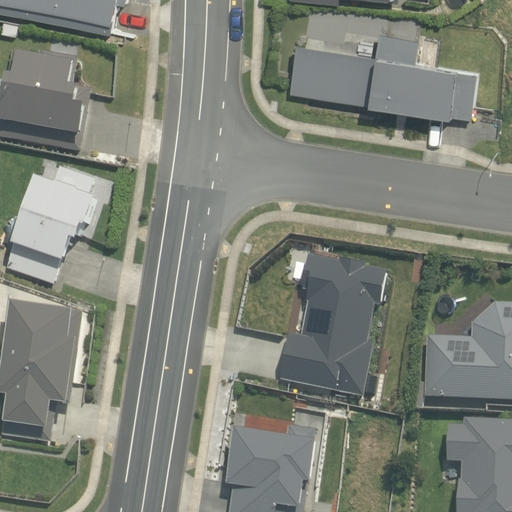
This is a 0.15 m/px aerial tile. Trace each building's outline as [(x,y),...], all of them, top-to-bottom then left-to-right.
[(4,0),(1,13),(116,35),(123,5),(130,6),(130,0),(4,0)] [(24,26),(8,23),(6,34),(22,37),(24,26)] [(301,45),(293,94),(457,120),(458,118),(475,121),(483,74),(301,45)] [(92,137),(99,107),(97,106),(100,91),(93,90),(93,88),(84,87),(88,64),(86,64),(87,59),(49,52),(48,57),(19,52),(2,138),(87,153),(90,137),(92,137)] [(64,184),(48,178),(12,271),(60,287),(70,262),(76,264),(85,241),(91,243),(96,228),(99,229),(109,199),(99,195),(104,181),(69,169),(64,184)] [(291,336),(283,379),(363,395),(372,347),(368,346),(376,306),(384,307),(390,273),(370,269),(371,265),(341,259),(341,262),(310,257),(304,291),(310,292),(308,301),(312,302),(305,338),(291,336)] [(64,403),(79,406),(90,341),(87,341),(92,314),(87,313),(88,312),(23,303),(8,395),(18,397),(13,424),(59,432),(64,403)] [(474,339),(429,337),(426,398),(511,401),(511,305),(496,304),(474,324),(474,339)] [(511,511),(511,420),(466,419),(466,426),(450,426),(449,462),(464,463),(463,480),(461,480),(459,511),(511,511)] [(288,438),(237,430),(228,486),(234,487),(230,511),(306,511),(319,431),(290,426),(288,438)]
